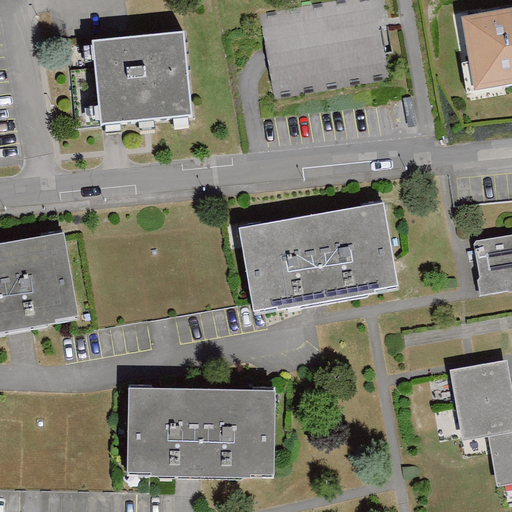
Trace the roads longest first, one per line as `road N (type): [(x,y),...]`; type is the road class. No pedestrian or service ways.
road 1 (residential): [(511,147),(0,195)]
road 2 (residential): [(301,339),(83,379),(0,379)]
